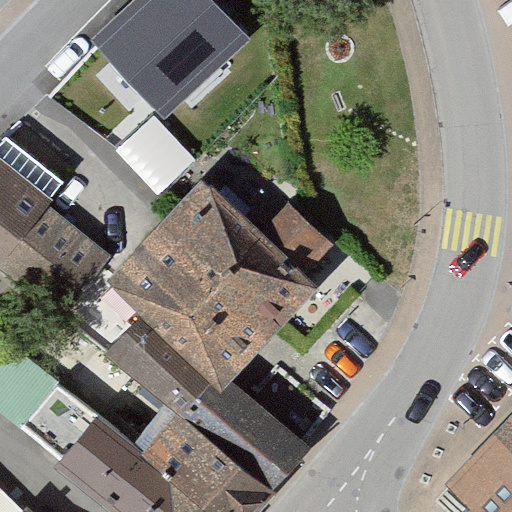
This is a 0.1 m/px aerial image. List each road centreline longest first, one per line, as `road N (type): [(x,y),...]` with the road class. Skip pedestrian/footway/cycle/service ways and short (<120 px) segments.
road 1 (tertiary): [(483,178),(476,241),(452,321),(403,415),(330,511)]
road 2 (tertiary): [(453,0),(475,84),(483,178)]
